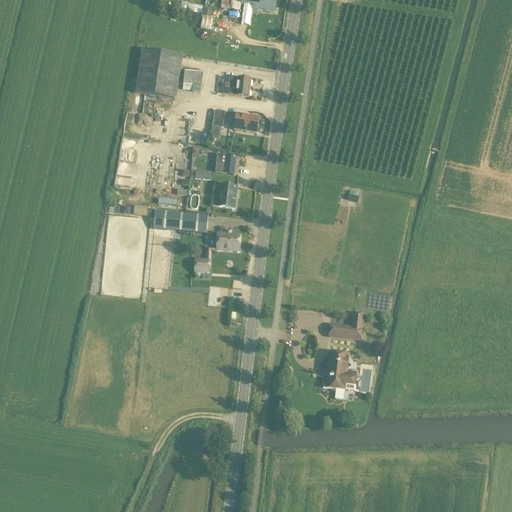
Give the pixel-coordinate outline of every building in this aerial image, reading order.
[(230,11),(230,10),(240,12),(241,7),(248,8),(248,11),(254,12),(254,11),(275,13),(276,0),(221,0),(221,9),(230,11)] [(203,18),(211,19),(212,12),(204,11),(203,18)] [(183,57),(142,51),(135,95),(176,101),(183,57)] [(182,91),(184,91),(183,92),(192,92),(192,93),(200,94),(203,74),(184,72),(182,91)] [(251,81),(238,79),(224,78),(222,96),(236,97),(236,98),(249,99),(251,81)] [(225,113),(215,111),(212,128),(223,130),(225,113)] [(259,119),(237,115),(234,131),(257,134),(259,119)] [(221,159),(220,169),(243,172),(246,154),(234,152),(232,161),(221,159)] [(196,172),(195,180),(211,181),(212,173),(196,172)] [(218,208),(234,210),(237,188),(221,186),(218,208)] [(157,200),(154,230),(153,238),(185,241),(186,233),(206,235),(208,217),(186,215),(188,204),(177,202),(157,200)] [(147,218),(148,210),(135,208),(134,216),(147,218)] [(211,261),(211,252),(217,252),(239,254),(240,236),(218,235),(218,243),(214,243),(213,249),(208,249),(207,250),(206,261),(195,260),(194,274),(209,275),(211,261)] [(364,316),(353,316),(352,328),(330,326),(328,338),(361,342),(362,330),(364,316)] [(348,357),(331,355),(328,374),(325,373),(323,389),(336,390),(335,400),(343,401),(344,394),(353,395),(354,392),(355,392),(357,374),(347,373),(348,357)]
